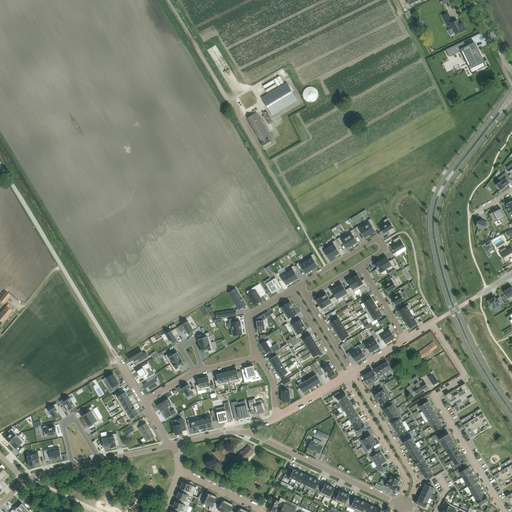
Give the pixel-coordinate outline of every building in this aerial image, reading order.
[(460,33),(461,32),(466,30),(462,23),(459,24),(457,20),(453,22),(448,13),(442,15),(449,29),(453,28),(455,33),(459,31),(460,33)] [(466,46),(460,49),(461,51),(464,58),(469,67),(472,73),(473,72),(478,70),(486,66),(484,61),(474,42),(466,46)] [(456,44),(445,49),(449,57),(459,52),(456,45),(456,44)] [(262,97),(272,115),(297,100),(286,82),(262,97)] [(304,87),(303,100),(316,101),(317,87),(304,87)] [(271,137),(269,134),(268,131),(256,112),(247,118),(265,149),(269,146),(272,144),(269,138),(271,137)] [(263,120),(268,130),(273,127),(268,117),(263,120)] [(501,181),(496,184),(496,185),(498,188),(499,188),(500,190),(505,186),(506,185),(510,182),(508,181),(511,179),(506,172),(502,175),(504,179),(501,181)] [(493,222),(500,219),(503,224),(507,222),(501,208),(489,214),(493,222)] [(368,220),(363,224),(370,235),(375,231),(371,225),(374,224),(371,218),(368,220)] [(386,224),(380,228),(384,233),(387,231),(390,235),(396,232),(393,227),(390,222),(388,218),(384,220),(386,224)] [(477,221),(476,225),(478,228),(481,229),(484,228),(485,228),(486,224),(489,225),(490,225),(488,222),(483,220),(481,219),(477,221)] [(358,226),(355,228),(358,233),(361,232),(365,238),(370,235),(363,224),(358,226)] [(351,231),(346,234),(352,245),(357,242),(354,236),(356,235),(353,229),(350,231),(351,231)] [(340,237),(337,239),(341,244),(343,242),(347,249),(350,247),(352,245),(346,234),(340,237)] [(405,246),(399,236),(393,239),(396,244),(392,246),(395,252),(405,246)] [(328,245),(327,245),(328,246),(334,256),(339,253),(336,247),(339,245),(335,240),(333,242),(328,245)] [(318,247),(318,248),(323,255),(326,253),(327,256),(329,259),(334,256),(328,246),(323,249),(322,246),(319,248),(318,247)] [(502,253),(506,260),(511,256),(511,247),(508,249),(507,247),(501,250),(502,253)] [(295,255),(298,254),(300,260),(303,258),(299,248),(291,251),(292,254),(294,253),(295,255)] [(306,260),(306,261),(312,270),(318,266),(314,261),(317,259),(314,254),(313,253),(314,254),(311,255),(312,257),(306,260)] [(387,256),(381,260),(386,269),(392,265),(393,266),(395,265),(392,259),(390,261),(387,256)] [(299,262),(296,264),(300,269),(302,268),(305,273),(312,270),(306,261),(306,260),(305,259),(299,263),(299,262)] [(380,272),(386,269),(381,260),(375,264),(378,268),(375,270),(378,275),(381,273),(380,272)] [(292,267),(286,271),(287,272),(292,282),(296,279),(298,278),(295,272),(298,271),(294,265),(292,267),(291,266),(292,267)] [(279,272),(276,274),(280,281),(283,279),(286,285),(289,284),(292,282),(287,272),(286,271),(280,274),(279,272),(278,272),(279,272)] [(358,274),(352,277),(353,278),(358,287),(359,289),(364,286),(365,288),(368,286),(364,279),(361,280),(358,274)] [(389,283),(384,286),(388,292),(398,286),(394,279),(395,279),(394,279),(393,277),(387,280),(389,283)] [(265,284),(271,293),(277,290),(276,289),(280,287),(275,278),(265,284)] [(353,278),(347,281),(351,287),(348,288),(352,294),(353,295),(355,294),(354,292),(359,289),(358,287),(353,278)] [(265,292),(260,284),(253,287),(255,291),(248,295),(254,305),(262,300),(259,296),(265,292)] [(342,284),(337,287),(342,296),(343,298),(349,295),(352,294),(348,288),(346,290),(342,284)] [(337,287),(332,290),(335,296),(333,298),(336,303),(339,301),(337,299),(342,296),(337,287)] [(237,305),(236,305),(236,306),(239,310),(246,305),(236,288),(232,290),(235,295),(232,296),(237,305)] [(402,292),(401,290),(395,293),(397,295),(392,298),(396,305),(404,300),(400,293),(402,292)] [(10,295),(6,291),(0,298),(0,300),(3,303),(10,295)] [(326,293),(321,296),(327,305),(328,307),(333,304),(333,305),(336,303),(333,298),(330,299),(326,293)] [(321,296),(316,299),(319,305),(317,307),(320,312),(323,311),(328,307),(327,305),(321,296)] [(503,302),(500,297),(496,299),(495,297),(491,299),(490,298),(487,300),(490,304),(490,303),(493,309),(499,305),(499,304),(503,302)] [(372,298),(364,302),(366,307),(374,302),(372,298)] [(280,307),(280,308),(280,307),(284,313),(294,307),(294,308),(294,307),(292,304),(291,304),(290,301),(280,307)] [(366,307),(364,308),(367,313),(369,311),(377,307),(374,302),(366,307)] [(14,309),(8,304),(0,313),(0,320),(2,322),(14,309)] [(406,306),(399,310),(401,315),(409,310),(411,309),(409,304),(406,306)] [(284,313),(283,314),(286,319),(286,320),(285,320),(286,320),(288,323),(293,320),(291,317),(297,313),(294,308),(294,307),(284,313)] [(369,311),(367,313),(370,317),(372,316),(380,311),(377,307),(369,311)] [(409,310),(401,315),(404,319),(412,315),(409,310)] [(372,316),(370,317),(372,322),(374,320),(382,316),(380,311),(372,316)] [(257,321),(256,321),(258,331),(260,331),(260,332),(263,332),(262,330),(265,330),(264,320),(266,318),(264,314),(257,318),(257,321)] [(412,315),(404,319),(407,324),(415,319),(414,319),(412,315)] [(331,322),(334,327),(341,322),(339,317),(331,322)] [(237,318),(229,319),(229,323),(231,322),(232,328),(230,328),(230,329),(231,335),(242,334),(241,328),(242,328),(241,328),(241,326),(241,325),(240,321),(237,321),(237,318)] [(415,319),(407,324),(409,328),(417,324),(418,327),(424,323),(422,320),(419,322),(417,318),(416,318),(414,319),(415,319)] [(181,325),(178,327),(181,332),(184,331),(186,330),(188,334),(194,330),(187,319),(181,322),(182,324),(181,325)] [(293,320),(288,323),(289,326),(288,326),(289,326),(289,325),(293,331),(304,324),(300,319),(295,322),(293,320)] [(341,322),(334,327),(336,331),(344,326),(341,322)] [(304,324),(293,331),(296,336),(295,336),(297,339),(302,335),(301,333),(307,329),(304,324)] [(339,335),(347,331),(344,326),(336,331),(339,335)] [(170,329),(165,332),(172,344),(177,340),(175,336),(177,335),(179,334),(176,328),(173,330),(171,331),(170,329)] [(389,328),(384,331),(385,333),(390,341),(395,338),(390,330),(389,328)] [(347,331),(339,335),(342,340),(349,335),(347,331)] [(380,334),(377,335),(378,337),(380,341),(383,339),(386,343),(390,341),(385,333),(384,331),(380,334)] [(204,337),(198,339),(200,346),(212,342),(210,335),(209,332),(203,334),(204,337)] [(305,344),(313,339),(310,334),(302,339),(305,344)] [(369,340),(370,342),(371,342),(375,350),(380,347),(375,339),(374,337),(369,340)] [(305,344),(308,348),(316,343),(313,339),(305,344)] [(266,341),(261,344),(264,350),(265,350),(265,351),(266,353),(267,352),(269,355),(281,348),(277,343),(270,347),(266,341)] [(212,342),(200,346),(202,352),(208,351),(209,354),(215,352),(214,349),(214,348),(214,349),(212,342)] [(370,342),(366,345),(371,352),(375,350),(371,342),(370,342)] [(434,342),(417,353),(420,357),(421,358),(437,347),(436,346),(434,342)] [(318,348),(316,343),(308,348),(311,353),(318,348)] [(356,351),(360,359),(365,356),(361,349),(364,347),(361,343),(358,345),(360,348),(356,351)] [(321,352),(318,348),(311,353),(313,357),(321,352)] [(350,352),(347,353),(349,356),(352,354),(352,355),(356,361),(360,359),(356,351),(355,349),(354,349),(350,352)] [(131,355),(126,358),(130,364),(133,362),(134,363),(136,366),(146,360),(139,350),(135,353),(136,354),(132,357),(131,355)] [(170,352),(165,355),(167,358),(166,358),(167,358),(170,364),(181,358),(177,352),(172,355),(170,352)] [(272,364),(280,359),(278,355),(270,359),(272,364)] [(439,373),(442,379),(455,370),(446,357),(441,361),(446,368),(439,373)] [(181,358),(170,364),(174,370),(173,370),(174,370),(175,373),(181,370),(179,367),(184,364),(181,358)] [(272,364),(275,368),(283,363),(280,359),(272,364)] [(388,373),(393,371),(387,362),(386,362),(385,363),(383,364),(388,372),(387,372),(388,373)] [(275,368),(278,373),(286,368),(283,363),(275,368)] [(382,365),(381,365),(379,367),(383,374),(387,372),(388,372),(383,364),(382,365)] [(323,367),(320,369),(323,374),(326,372),(329,377),(335,374),(330,365),(324,369),(323,367)] [(142,368),(137,371),(140,377),(143,376),(145,380),(156,374),(153,369),(152,370),(150,366),(144,369),(143,367),(142,368)] [(246,374),(243,375),(245,382),(248,382),(251,381),(250,378),(259,376),(262,379),(260,376),(256,369),(256,370),(254,370),(254,367),(253,366),(251,366),(245,368),(246,374)] [(383,374),(379,367),(375,369),(378,375),(379,377),(383,374)] [(288,372),(286,368),(278,373),(280,377),(288,372)] [(237,369),(232,371),(234,379),(234,382),(240,380),(239,378),(242,377),(241,371),(237,372),(237,369)] [(379,377),(378,375),(376,376),(373,370),(368,373),(373,382),(375,385),(380,382),(378,379),(377,378),(379,377)] [(118,384),(119,383),(114,373),(106,378),(110,384),(107,386),(110,392),(120,386),(118,384)] [(218,379),(215,380),(216,386),(225,384),(224,382),(222,373),(216,374),(218,379)] [(373,382),(368,373),(363,376),(366,380),(365,380),(364,379),(364,380),(367,385),(368,384),(369,385),(373,382)] [(311,377),(316,385),(320,382),(316,374),(311,377)] [(208,376),(203,378),(206,389),(211,388),(208,376)] [(311,377),(307,380),(312,388),(316,385),(311,377)] [(199,384),(196,385),(197,391),(200,390),(206,389),(203,378),(198,379),(199,384)] [(285,386),(292,382),(290,378),(283,382),(285,386)] [(150,384),(146,386),(150,392),(159,387),(158,384),(159,383),(157,380),(155,381),(153,379),(149,382),(150,384)] [(307,380),(303,382),(307,390),(312,388),(307,380)] [(428,386),(424,381),(420,384),(419,381),(411,387),(416,394),(428,386)] [(307,390),(303,382),(298,385),(303,393),(307,390)] [(470,392),(465,383),(461,386),(460,386),(463,390),(458,394),(460,398),(470,392)] [(187,396),(194,393),(195,395),(198,393),(194,388),(192,389),(189,384),(182,388),(187,396)] [(375,394),(378,399),(388,393),(383,384),(378,388),(380,391),(375,394)] [(246,391),(247,397),(261,394),(261,395),(266,394),(264,386),(246,391)] [(282,398),(282,402),(290,402),(289,390),(281,391),(282,398)] [(119,392),(114,395),(115,398),(118,402),(128,396),(125,392),(121,394),(119,392)] [(338,403),(347,397),(348,397),(345,392),(340,395),(339,392),(333,395),(335,398),(338,403)] [(450,392),(449,393),(445,395),(451,404),(460,398),(458,394),(453,397),(450,392)] [(468,399),(471,403),(476,400),(470,392),(460,398),(463,402),(468,399)] [(388,393),(378,399),(380,404),(391,398),(388,393)] [(128,396),(118,402),(121,407),(131,401),(128,396)] [(168,415),(167,416),(174,412),(169,404),(173,401),(170,397),(169,398),(168,397),(159,402),(160,403),(159,404),(161,407),(162,406),(168,415)] [(350,402),(347,397),(338,403),(340,407),(350,402)] [(70,398),(64,401),(62,399),(63,399),(60,401),(63,406),(66,405),(69,410),(75,406),(70,398)] [(260,414),(264,412),(264,411),(265,411),(266,411),(264,407),(265,406),(264,401),(263,402),(262,399),(261,399),(262,402),(257,404),(255,398),(248,400),(251,415),(259,413),(260,414)] [(460,410),(460,409),(458,405),(463,402),(460,398),(451,404),(456,412),(460,410)] [(384,409),(386,414),(397,408),(393,400),(387,404),(389,406),(384,409)] [(131,401),(121,407),(124,411),(133,405),(131,401)] [(231,402),(233,413),(238,412),(239,417),(245,416),(246,417),(250,416),(249,411),(248,411),(246,405),(239,406),(237,401),(231,402)] [(422,411),(431,406),(428,401),(419,406),(422,411)] [(314,405),(319,413),(323,410),(318,402),(314,405)] [(343,412),(345,410),(353,406),(350,402),(340,407),(343,412)] [(54,405),(48,408),(54,419),(60,415),(57,410),(60,408),(57,403),(54,404),(54,405)] [(217,412),(219,423),(228,421),(227,416),(232,415),(229,403),(224,404),(226,410),(217,412)] [(133,405),(124,411),(126,415),(136,409),(133,405)] [(319,413),(314,405),(310,408),(314,415),(319,413)] [(88,412),(82,416),(85,421),(96,414),(93,409),(94,409),(93,409),(92,406),(86,410),(88,412)] [(355,410),(353,406),(345,410),(348,415),(355,410)] [(422,411),(425,416),(434,410),(431,406),(422,411)] [(400,413),(397,408),(386,414),(389,419),(400,413)] [(478,416),(473,419),(476,423),(486,417),(480,408),(476,411),(478,416)] [(136,409),(126,415),(129,420),(139,414),(136,409)] [(355,410),(348,415),(350,419),(358,415),(355,410)] [(425,416),(428,421),(437,415),(434,410),(425,416)] [(305,411),(300,413),(305,421),(309,418),(305,411)] [(305,421),(300,413),(296,416),(301,424),(305,421)] [(96,414),(85,421),(89,426),(94,423),(96,425),(101,422),(100,419),(99,419),(96,414)] [(211,415),(205,416),(206,418),(208,427),(213,426),(211,417),(211,415)] [(353,423),(360,419),(358,415),(350,419),(349,420),(352,424),(353,423)] [(428,421),(431,426),(440,420),(437,415),(428,421)] [(392,424),(393,425),(394,427),(402,423),(403,422),(401,417),(392,423),(392,424)] [(466,429),(476,423),(473,419),(468,422),(465,417),(465,418),(461,420),(466,429)] [(476,423),(478,427),(483,424),(486,428),(487,428),(491,426),(486,417),(476,423)] [(178,425),(173,426),(175,435),(183,433),(182,431),(186,430),(183,418),(177,420),(178,425)] [(196,418),(187,420),(189,426),(192,426),(193,431),(198,429),(196,421),(196,420),(196,418)] [(353,423),(356,428),(363,423),(360,419),(353,423)] [(443,425),(440,420),(431,426),(434,431),(443,425)] [(142,429),(140,431),(146,441),(154,436),(146,423),(140,426),(142,429)] [(363,423),(356,428),(355,428),(358,433),(367,428),(363,423)] [(395,428),(395,429),(397,431),(404,427),(402,423),(394,427),(395,428)] [(466,429),(471,438),(475,435),(476,435),(473,430),(478,427),(476,423),(466,429)] [(49,425),(43,427),(43,430),(45,437),(57,434),(56,427),(50,428),(49,425)] [(136,427),(124,434),(127,438),(138,432),(136,427)] [(407,431),(404,427),(397,431),(399,436),(407,431)] [(9,434),(5,438),(10,444),(18,436),(14,431),(15,430),(14,430),(12,428),(7,432),(9,434)] [(71,430),(65,431),(68,442),(70,441),(72,449),(80,446),(80,443),(77,444),(75,438),(74,439),(71,430)] [(329,436),(323,433),(318,431),(316,434),(322,437),(327,439),(329,436)] [(439,443),(441,442),(450,436),(447,431),(442,434),(441,431),(435,435),(439,443)] [(300,435),(295,432),(292,440),(297,442),(299,439),(303,441),(306,434),(302,432),(300,435)] [(113,434),(108,435),(110,448),(116,446),(115,440),(118,439),(117,433),(114,434),(113,434),(113,433),(113,434)] [(402,439),(405,444),(413,439),(413,440),(415,438),(412,433),(402,439)] [(18,436),(10,444),(15,449),(19,444),(21,447),(26,442),(24,440),(19,435),(18,436)] [(108,435),(102,436),(105,449),(110,448),(108,435)] [(374,440),(371,435),(366,438),(364,435),(358,438),(363,446),(365,445),(374,440)] [(450,436),(441,442),(444,446),(453,441),(452,440),(453,440),(452,438),(451,438),(450,436)] [(311,449),(319,453),(322,446),(320,445),(322,442),(314,438),(313,442),(311,441),(308,448),(311,449)] [(415,443),(413,440),(413,439),(405,444),(408,448),(415,443)] [(365,445),(368,450),(376,444),(374,440),(365,445)] [(447,451),(455,445),(454,443),(453,441),(444,446),(447,451)] [(418,448),(415,443),(408,448),(410,452),(418,448)] [(449,455),(458,450),(458,449),(457,448),(455,445),(447,451),(449,455)] [(240,454),(235,459),(240,465),(254,451),(249,446),(243,451),(242,451),(239,453),(240,454)] [(329,446),(325,456),(332,459),(335,453),(338,455),(339,452),(336,450),(337,450),(330,446),(329,446)] [(410,452),(413,456),(420,452),(418,448),(410,452)] [(225,457),(218,449),(214,453),(221,460),(225,457)] [(38,452),(32,453),(32,454),(35,465),(41,463),(39,457),(42,456),(41,450),(38,451),(38,450),(38,452)] [(452,460),(461,454),(460,452),(458,450),(449,455),(452,460)] [(374,462),(383,456),(380,451),(375,454),(374,451),(368,455),(373,462),(374,462)] [(423,456),(420,452),(413,456),(415,460),(414,461),(423,456)] [(32,454),(27,456),(29,466),(35,465),(32,454)] [(461,454),(452,460),(455,465),(452,466),(454,469),(461,465),(459,462),(464,459),(463,459),(464,458),(463,457),(462,457),(461,454)] [(344,456),(340,463),(350,467),(351,465),(355,467),(358,461),(354,459),(353,460),(344,456)] [(374,462),(377,466),(386,461),(383,456),(374,462)] [(417,465),(425,460),(423,456),(414,461),(417,465)] [(418,465),(420,469),(428,465),(425,460),(417,465),(417,466),(418,465)] [(423,473),(430,469),(428,465),(420,469),(423,473)] [(296,470),(291,467),(291,468),(287,476),(287,475),(287,476),(286,478),(291,480),(296,470)] [(462,477),(471,472),(470,469),(469,467),(468,467),(464,470),(462,467),(456,470),(458,473),(460,472),(462,477)] [(491,471),(496,479),(506,473),(504,469),(498,472),(496,468),(495,468),(491,471)] [(3,469),(0,471),(0,482),(3,480),(4,481),(10,475),(3,469)] [(433,473),(430,469),(423,473),(426,478),(433,473)] [(296,470),(291,480),(292,478),(297,480),(296,482),(301,472),(296,470)] [(232,471),(232,472),(231,472),(228,471),(227,475),(230,476),(230,478),(241,481),(243,475),(232,471)] [(296,482),(300,485),(305,474),(301,472),(296,482)] [(471,472),(462,477),(465,482),(474,476),(473,474),(472,472),(471,472)] [(496,479),(501,488),(505,486),(506,485),(503,481),(509,478),(506,473),(496,479)] [(301,485),(302,483),(306,485),(305,487),(310,476),(305,474),(300,485),(301,485)] [(389,475),(386,480),(398,486),(398,485),(397,485),(400,480),(389,475)] [(310,489),(315,479),(310,476),(305,487),(310,489)] [(468,486),(477,481),(475,478),(476,478),(475,477),(474,477),(474,476),(465,482),(468,486)] [(315,479),(310,489),(317,493),(321,485),(318,484),(319,481),(319,480),(319,481),(315,479)] [(395,491),(398,486),(386,480),(384,485),(386,486),(385,487),(391,490),(391,489),(395,491)] [(181,482),(180,487),(181,487),(180,488),(188,490),(186,494),(189,495),(193,496),(196,487),(193,486),(192,485),(189,484),(187,483),(183,481),(183,482),(182,483),(181,482)] [(471,491),(480,485),(478,483),(477,481),(468,486),(471,491)] [(325,483),(323,486),(321,485),(317,493),(325,496),(330,486),(325,483)] [(474,495),(482,490),(481,488),(481,487),(480,486),(480,485),(471,491),(474,495)] [(335,488),(334,487),(334,488),(330,486),(325,496),(330,498),(335,488)] [(340,503),(345,493),(340,490),(338,493),(336,492),(332,500),(340,503)] [(421,494),(429,498),(431,493),(427,491),(423,490),(421,494)] [(476,500),(486,494),(485,494),(484,492),(483,490),(483,491),(482,490),(474,495),(476,500)] [(186,494),(179,491),(179,492),(178,492),(176,496),(177,496),(177,497),(184,500),(183,504),(189,506),(191,500),(188,498),(189,495),(186,494)] [(207,504),(212,494),(206,492),(203,499),(200,498),(197,504),(202,506),(204,503),(207,504)] [(345,493),(340,503),(345,505),(350,495),(349,495),(345,493)] [(214,504),(217,497),(212,494),(207,504),(210,506),(209,510),(213,511),(217,506),(214,504)] [(419,498),(427,502),(429,498),(421,494),(419,498)] [(476,500),(479,505),(482,503),(482,504),(486,502),(485,501),(489,499),(486,494),(476,500)] [(274,511),(277,506),(278,504),(281,505),(284,498),(281,497),(279,501),(274,498),(269,508),(269,509),(274,511)] [(350,508),(355,510),(360,500),(355,498),(355,497),(350,508)] [(280,511),(287,511),(290,506),(285,503),(286,500),(284,498),(281,505),(283,506),(280,511)] [(428,502),(427,502),(419,498),(418,498),(416,503),(420,505),(419,506),(418,506),(422,508),(424,509),(425,507),(425,508),(428,502)] [(223,511),(228,502),(223,500),(220,507),(217,506),(213,511),(220,511),(221,511),(223,511)] [(359,511),(364,502),(360,500),(355,510),(358,511),(359,511)] [(183,504),(175,501),(175,502),(174,502),(173,506),(173,507),(181,510),(179,511),(186,511),(189,506),(183,504)] [(448,511),(452,505),(444,501),(441,507),(444,508),(442,511),(448,511)] [(230,511),(234,505),(228,502),(223,511),(230,511)] [(365,511),(369,504),(364,502),(359,511),(365,511)] [(30,511),(29,511),(29,510),(22,503),(17,508),(16,509),(14,511),(15,511),(30,511)]
